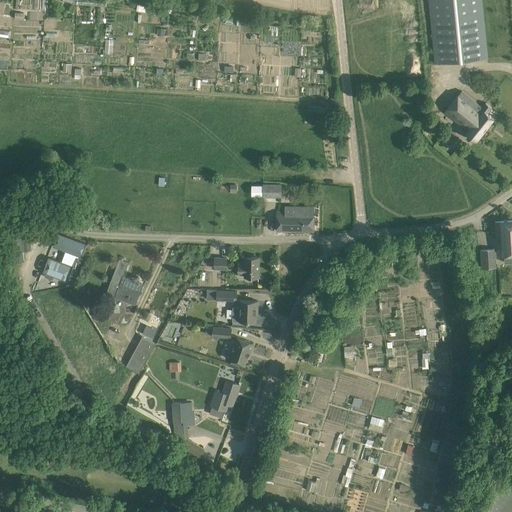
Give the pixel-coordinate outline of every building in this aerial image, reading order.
[(429,0),(435,63),(481,59),(487,58),(481,0),(429,0)] [(485,103),(481,107),(461,91),(445,112),(468,131),(466,133),(476,141),(494,118),(488,113),(492,108),(485,103)] [(251,185),(251,196),(263,196),(263,197),(264,197),(282,197),(282,183),(263,183),(263,185),(251,185)] [(314,207),(304,207),(297,206),(297,212),(277,212),(277,221),(277,231),(313,231),(314,207)] [(511,220),(502,221),(502,231),(502,234),(511,233),(511,238),(511,237),(511,220)] [(511,233),(502,234),(503,238),(504,263),(511,262),(511,237),(511,238),(511,233)] [(59,237),(55,248),(81,258),(85,247),(59,237)] [(482,268),(496,267),(496,248),(481,249),(482,268)] [(74,265),(73,267),(79,268),(82,259),(76,257),(74,265)] [(227,258),(215,257),(214,268),(226,269),(227,258)] [(245,277),(249,277),(259,277),(259,257),(245,257),(245,263),(239,263),(238,274),(245,274),(245,277)] [(106,293),(135,304),(143,284),(140,283),(140,282),(138,281),(138,282),(123,276),(129,262),(119,259),(106,293)] [(66,284),(72,269),(49,260),(43,275),(66,284)] [(72,269),(70,276),(76,278),(79,268),(73,267),(72,269)] [(237,291),(217,290),(217,300),(237,301),(237,291)] [(240,307),(233,307),(233,321),(240,321),(256,322),(256,313),(257,313),(258,301),(241,300),(240,307)] [(144,324),(141,333),(152,338),(155,329),(144,324)] [(231,337),(231,328),(213,327),(212,336),(231,337)] [(139,372),(156,343),(143,336),(127,366),(139,372)] [(249,356),(253,343),(237,337),(230,359),(245,364),(248,355),(249,356)] [(168,370),(180,370),(180,361),(168,362),(168,370)] [(217,390),(211,406),(226,410),(228,404),(232,405),(239,384),(227,380),(223,393),(220,392),(220,391),(217,390)] [(174,434),(172,434),(172,440),(179,444),(186,443),(189,439),(188,425),(195,424),(194,412),(193,412),(192,402),(172,403),(174,434)]
